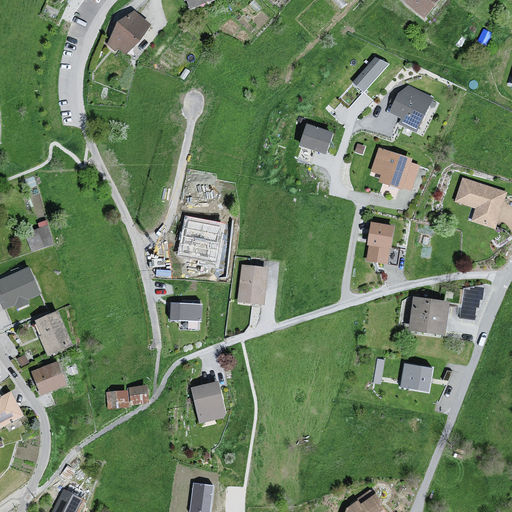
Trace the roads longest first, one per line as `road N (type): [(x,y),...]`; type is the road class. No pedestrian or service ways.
road 1 (residential): [(111,0),(88,44),(80,105),(138,240),(159,348)]
road 2 (residential): [(506,278),(414,283),(188,357)]
road 3 (residential): [(414,511),(506,278)]
road 4 (residential): [(0,354),(46,427),(23,511)]
